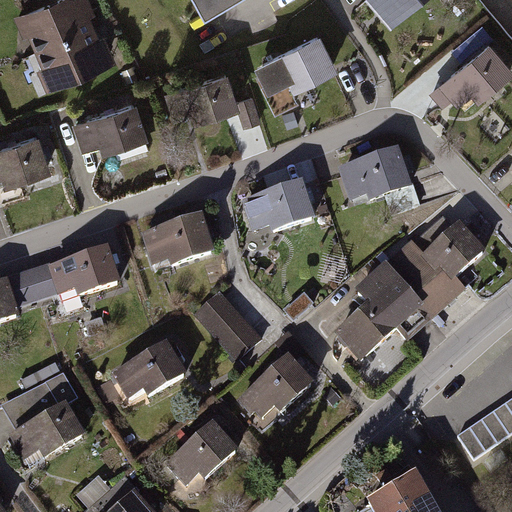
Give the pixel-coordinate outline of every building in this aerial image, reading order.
[(88,0),(57,0),(14,19),(29,57),(101,27),(88,0)] [(203,0),(209,10),(225,0),(203,0)] [(427,0),(369,0),(393,29),(427,0)] [(43,90),(115,63),(101,27),(29,57),(43,90)] [(323,36),(255,66),(277,115),(314,99),(308,86),(339,72),(323,36)] [(511,67),(511,66),(491,41),(441,83),(457,102),(473,89),(478,96),(511,67)] [(232,72),(166,94),(178,129),(238,109),(245,129),(260,124),(251,99),(242,102),(232,72)] [(137,105),(75,125),(84,152),(102,146),(104,153),(148,139),(137,105)] [(0,189),(51,172),(39,136),(0,148),(0,189)] [(403,156),(338,176),(349,209),(413,189),(403,156)] [(311,187),(243,209),(255,246),(323,223),(311,187)] [(205,219),(143,239),(156,278),(218,257),(205,219)] [(413,245),(385,271),(422,312),(434,325),(468,295),(457,283),(486,256),(461,228),(426,260),(413,245)] [(111,252),(50,272),(63,310),(123,289),(111,252)] [(362,367),(422,312),(385,271),(358,296),(369,308),(336,338),(362,367)] [(11,278),(17,309),(32,307),(26,275),(11,278)] [(7,285),(0,287),(0,327),(19,321),(7,285)] [(221,297),(196,319),(238,367),(263,345),(221,297)] [(168,348),(114,380),(129,405),(145,396),(150,405),(189,383),(168,348)] [(317,388),(291,360),(240,407),(261,429),(278,413),(284,419),(317,388)] [(511,400),(459,437),(475,461),(511,435),(511,400)] [(67,408),(10,441),(28,473),(85,440),(67,408)] [(240,456),(215,428),(167,471),(192,499),(240,456)] [(439,511),(420,477),(371,505),(374,511),(439,511)] [(80,494),(87,505),(110,491),(103,480),(80,494)] [(149,511),(135,496),(117,511),(149,511)]
